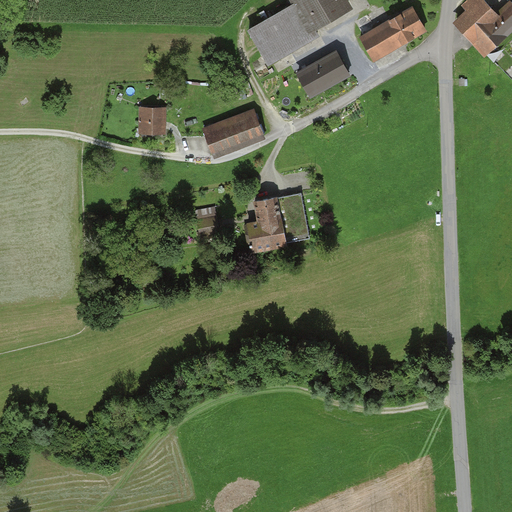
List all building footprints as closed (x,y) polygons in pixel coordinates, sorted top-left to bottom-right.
[(294,0),(296,3),(251,29),(272,65),(321,37),(316,29),(353,8),(348,0),(294,0)] [(511,2),(499,14),(485,0),(471,0),(463,8),(467,12),(457,22),(489,55),(511,33),(511,2)] [(415,5),(363,35),(377,61),(430,31),(415,5)] [(311,87),(297,94),(306,110),(319,103),(322,108),(355,89),(329,43),(296,61),(311,87)] [(167,106),(140,106),(140,133),(167,133),(167,106)] [(257,107),(207,126),(218,154),(267,135),(257,107)] [(258,219),(244,222),(248,241),(254,240),(256,250),(289,244),(288,237),(307,234),(300,193),(254,201),(258,219)] [(197,209),(202,232),(222,228),(217,205),(197,209)]
